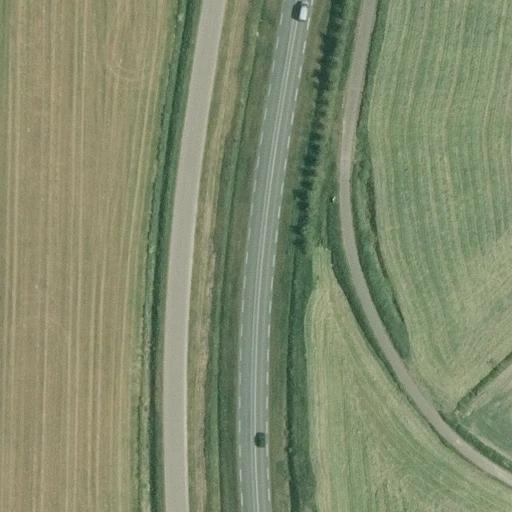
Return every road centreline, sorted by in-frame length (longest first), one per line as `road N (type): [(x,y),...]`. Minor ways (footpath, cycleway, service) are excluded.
road 1 (unclassified): [(511,480),(457,443),(421,401),(380,335),(347,247),(345,161),(370,0)]
road 2 (primary): [(258,511),(254,322),(262,215),(299,0)]
road 3 (unclassified): [(175,511),(180,216),(213,0)]
